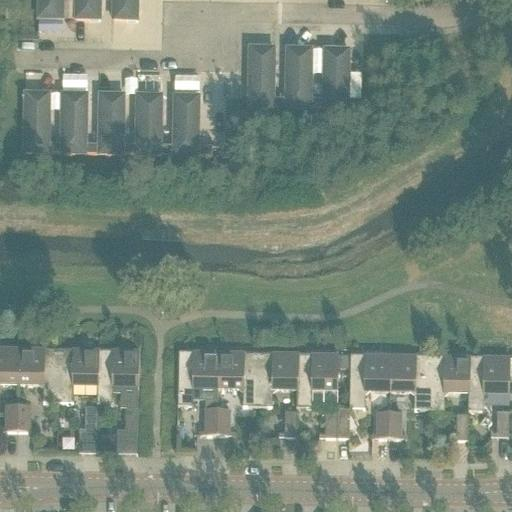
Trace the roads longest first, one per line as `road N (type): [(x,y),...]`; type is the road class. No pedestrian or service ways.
road 1 (tertiary): [(0,493),(511,493)]
road 2 (residential): [(52,57),(188,57),(224,17),(416,17),(470,0)]
